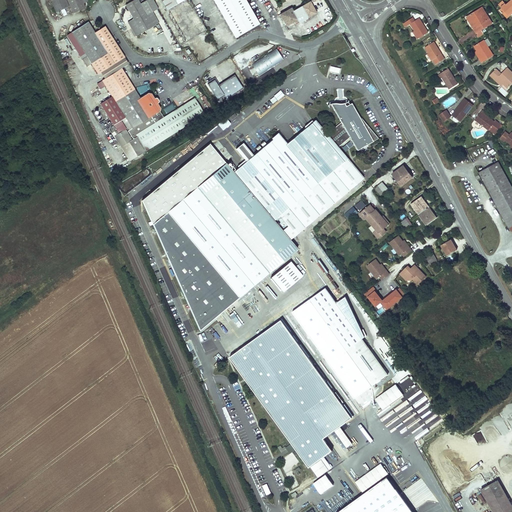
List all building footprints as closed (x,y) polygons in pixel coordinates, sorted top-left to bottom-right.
[(66,0),(53,0),(52,1),(58,13),(70,8),(66,0)] [(68,0),(75,14),(86,8),(85,7),(87,6),(88,5),(87,4),(89,3),(88,0),(68,0)] [(149,0),(141,5),(137,0),(136,0),(127,5),(134,20),(129,23),(137,37),(160,25),(154,12),(159,9),(154,0),(149,0)] [(159,0),(166,11),(185,0),(159,0)] [(258,26),(243,0),(210,0),(234,40),(258,26)] [(511,0),(507,4),(506,3),(501,8),(502,9),(500,11),(503,15),(506,12),(508,15),(511,10),(511,0)] [(292,9),(287,12),(293,23),(298,21),(297,19),(303,16),(307,23),(309,22),(308,20),(317,14),(311,3),(294,12),(292,9)] [(494,22),(484,7),(469,17),(470,19),(472,22),(474,20),(478,26),(476,28),(479,33),(494,22)] [(195,10),(187,14),(193,26),(201,22),(195,10)] [(508,19),(511,15),(511,10),(508,15),(506,12),(503,15),(508,19)] [(279,16),(286,27),(293,23),(287,12),(279,16)] [(424,24),(419,17),(415,20),(413,16),(407,21),(403,23),(406,27),(409,24),(411,23),(416,29),(421,37),(429,32),(424,24)] [(89,64),(96,75),(99,73),(124,58),(125,58),(105,27),(94,34),(88,24),(71,34),(83,52),(77,57),(84,68),(89,64)] [(495,54),(485,39),(476,45),(480,51),(484,57),(481,59),(482,60),(483,62),(495,54)] [(440,49),(435,40),(426,47),(429,52),(434,59),(436,63),(446,57),(440,49)] [(258,77),(283,61),(276,50),(250,66),(258,77)] [(124,58),(99,73),(102,80),(121,69),(128,64),(124,58)] [(454,75),(449,67),(441,72),(451,88),(459,83),(454,75)] [(508,88),(511,84),(511,71),(507,67),(502,73),(497,68),(491,76),(494,78),(497,81),(498,79),(504,85),(508,88)] [(139,99),(133,89),(121,69),(102,80),(101,80),(111,97),(99,104),(112,127),(125,119),(131,128),(127,130),(132,139),(126,142),(135,156),(204,115),(194,98),(162,117),(159,112),(159,109),(152,96),(147,94),(139,99)] [(219,85),(215,79),(208,83),(220,102),(243,87),(235,75),(219,85)] [(274,96),(278,100),(285,94),(281,90),(274,96)] [(201,97),(208,110),(212,108),(204,95),(201,97)] [(470,100),(465,97),(453,114),(461,120),(474,103),(470,100)] [(165,115),(176,108),(172,102),(162,109),(165,115)] [(224,165),(182,200),(253,286),(298,249),(290,239),(362,178),(348,160),(338,147),(350,137),(357,150),(379,138),(358,113),(353,102),(351,103),(349,102),(343,103),(332,103),(342,122),(327,135),(315,120),(286,144),(278,134),(233,172),(226,163),(224,165)] [(453,116),(449,108),(441,113),(446,120),(453,116)] [(489,128),(489,127),(497,133),(505,124),(496,118),(495,120),(490,116),(485,112),(486,110),(483,108),(475,117),(489,128)] [(222,130),(231,124),(226,117),(218,123),(222,130)] [(511,131),(511,132),(511,133),(507,130),(502,137),(506,140),(507,138),(511,141),(511,131)] [(182,200),(224,165),(211,143),(143,200),(154,224),(182,200)] [(511,225),(511,187),(498,161),(478,172),(508,227),(511,225)] [(402,165),(400,167),(406,175),(408,174),(402,165)] [(400,167),(390,174),(400,186),(411,177),(408,174),(406,175),(400,167)] [(380,183),(374,188),(380,196),(387,190),(380,183)] [(420,215),(430,207),(421,196),(411,204),(420,215)] [(182,200),(154,224),(199,330),(253,286),(182,200)] [(371,205),(360,214),(365,220),(367,218),(377,231),(379,234),(384,230),(389,226),(382,217),(376,210),(375,211),(371,205)] [(430,207),(420,215),(427,225),(437,217),(430,207)] [(400,223),(403,227),(410,222),(407,218),(400,223)] [(379,239),(387,233),(384,230),(379,234),(377,231),(374,233),(379,239)] [(402,254),(405,257),(413,251),(410,247),(409,249),(403,242),(398,236),(390,243),(395,249),(398,253),(400,256),(402,254)] [(451,240),(442,245),(448,256),(456,251),(451,240)] [(436,261),(432,252),(427,255),(430,260),(427,262),(428,265),(436,261)] [(382,280),(390,274),(387,271),(386,272),(380,265),(376,259),(367,266),(372,272),(375,276),(377,279),(380,276),(382,280)] [(283,292),(303,275),(291,261),(271,277),(283,292)] [(408,266),(400,273),(403,276),(405,274),(412,280),(413,279),(418,284),(426,277),(420,271),(419,272),(413,266),(411,268),(408,266)] [(470,291),(452,266),(427,284),(431,289),(440,282),(455,302),(470,291)] [(405,274),(403,276),(409,283),(412,280),(405,274)] [(388,310),(407,294),(401,287),(398,290),(397,289),(390,295),(389,294),(385,297),(386,298),(383,301),(372,287),(365,293),(368,297),(369,297),(377,307),(382,303),(388,310)] [(365,335),(346,296),(337,303),(326,288),(311,299),(372,384),(389,373),(363,337),(365,335)] [(480,292),(459,307),(463,312),(467,310),(472,317),(469,319),(465,322),(471,330),(490,315),(483,305),(487,301),(480,292)] [(467,310),(463,312),(469,319),(472,317),(467,310)] [(234,313),(230,315),(238,327),(242,324),(234,313)] [(353,418),(283,319),(231,357),(310,467),(334,450),(325,438),(353,418)] [(326,339),(331,346),(337,340),(332,334),(326,339)] [(486,360),(497,375),(507,367),(495,353),(486,360)] [(485,381),(471,361),(458,371),(457,369),(454,371),(461,379),(463,378),(464,380),(471,374),(479,385),(485,381)] [(455,380),(449,385),(455,393),(460,389),(461,388),(455,380)] [(396,383),(375,398),(384,409),(404,394),(396,383)] [(463,394),(458,397),(463,404),(468,401),(463,394)] [(383,464),(355,480),(362,492),(390,475),(383,464)] [(413,511),(390,477),(338,511),(413,511)] [(511,511),(511,506),(497,481),(480,491),(492,511),(511,511)]
